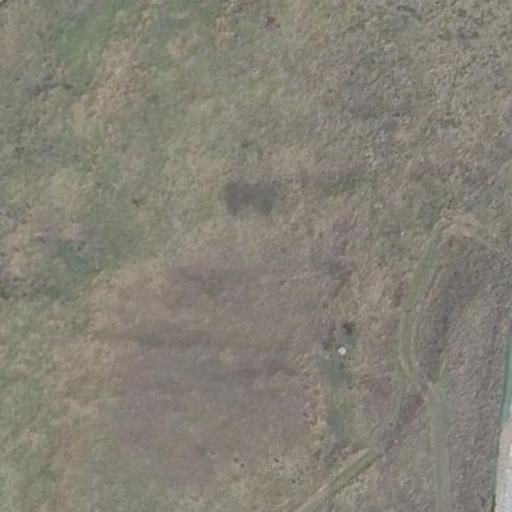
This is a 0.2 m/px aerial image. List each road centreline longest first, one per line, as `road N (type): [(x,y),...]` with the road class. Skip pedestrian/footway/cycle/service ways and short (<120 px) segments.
road 1 (track): [(441,511),(434,405),(411,370),(404,337),(439,239),(511,168)]
road 2 (track): [(304,511),(434,405)]
